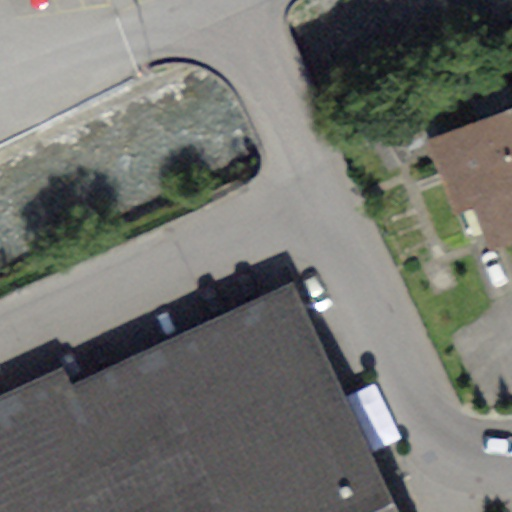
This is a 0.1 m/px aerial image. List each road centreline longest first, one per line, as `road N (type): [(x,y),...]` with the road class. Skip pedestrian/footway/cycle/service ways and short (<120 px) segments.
road 1 (residential): [(319,217),(0,342)]
road 2 (residential): [(511,463),(500,467),(423,419),(319,217)]
road 3 (residential): [(229,21),(319,217)]
